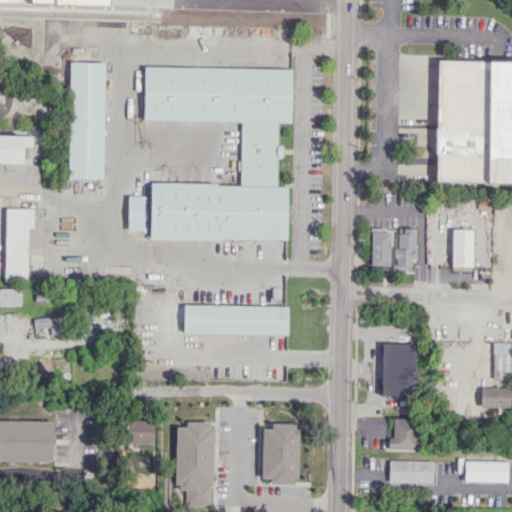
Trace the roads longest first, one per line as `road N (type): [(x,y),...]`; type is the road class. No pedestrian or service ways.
road 1 (residential): [(346,0),(337,511)]
road 2 (residential): [(145,390),(339,395)]
road 3 (residential): [(341,292),(511,300)]
